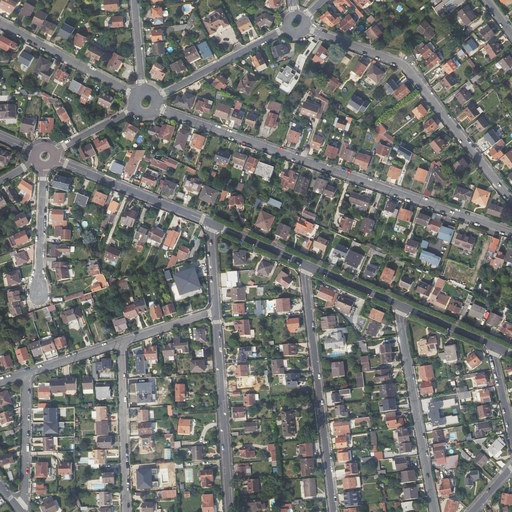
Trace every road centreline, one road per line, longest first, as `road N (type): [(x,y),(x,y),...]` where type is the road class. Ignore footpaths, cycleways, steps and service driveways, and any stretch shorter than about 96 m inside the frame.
road 1 (residential): [(157,107),(511,232)]
road 2 (residential): [(306,29),(406,67),(511,199)]
road 3 (residential): [(332,511),(305,263)]
road 4 (residential): [(400,304),(434,511)]
road 5 (residential): [(215,310),(229,511)]
road 6 (residential): [(53,159),(211,222)]
road 7 (residential): [(121,342),(126,511)]
road 8 (residential): [(0,22),(134,93)]
road 9 (residential): [(286,28),(157,96)]
road 10 (residential): [(25,373),(24,511)]
road 11 (residential): [(38,289),(44,164)]
